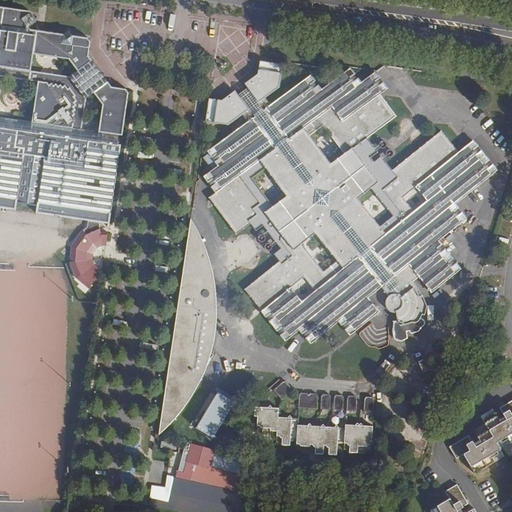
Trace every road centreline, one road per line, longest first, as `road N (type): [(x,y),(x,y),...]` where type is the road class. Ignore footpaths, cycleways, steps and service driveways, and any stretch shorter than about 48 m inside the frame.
road 1 (tertiary): [(223,0),(511,46)]
road 2 (unknown): [(471,275),(503,182),(501,158),(474,120),(406,95),(389,78)]
road 3 (unknown): [(440,315),(376,372),(339,380),(296,374),(227,345)]
road 4 (tertiary): [(511,26),(331,0)]
road 5 (residential): [(511,386),(456,420),(441,442),(441,457),(481,511)]
